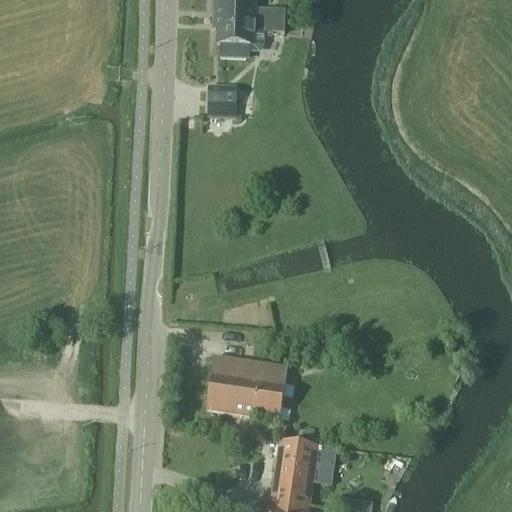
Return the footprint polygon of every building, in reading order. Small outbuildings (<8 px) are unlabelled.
[(215,23),(283,25),(283,11),(252,11),(252,0),(212,0),(212,15),(215,15),(215,23)] [(249,48),(250,35),(282,36),(283,25),(215,23),(214,47),(219,47),(219,61),(244,62),(247,59),(247,48),(249,48)] [(234,92),(208,91),(207,121),(234,121),(234,92)] [(278,425),(286,371),(212,360),(204,414),(278,425)] [(277,444),(270,506),(307,510),(310,486),(314,449),(281,445),(277,444)]
